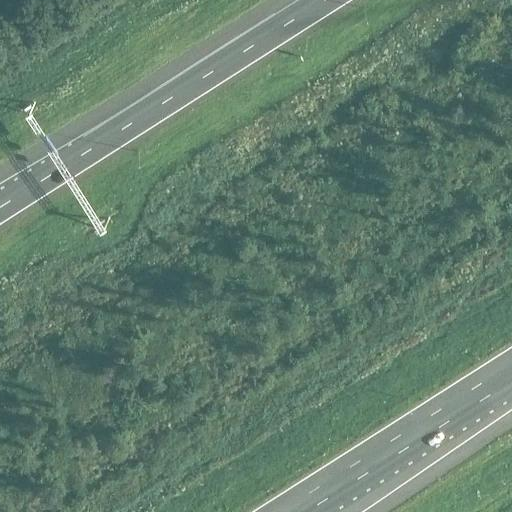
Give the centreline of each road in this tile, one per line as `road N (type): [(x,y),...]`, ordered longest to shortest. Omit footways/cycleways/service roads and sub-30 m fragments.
road 1 (motorway): [(323,0),(0,207)]
road 2 (motorway): [(300,511),(511,374)]
